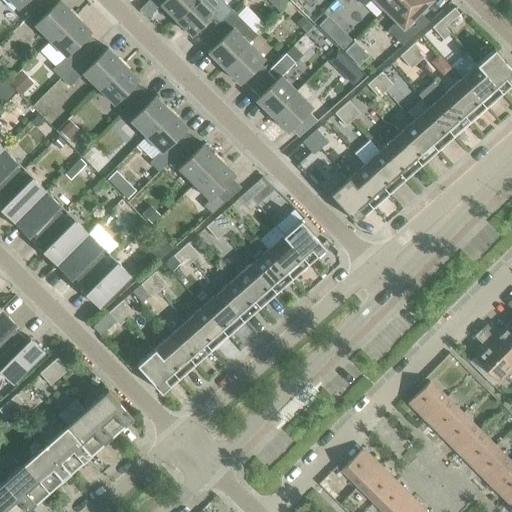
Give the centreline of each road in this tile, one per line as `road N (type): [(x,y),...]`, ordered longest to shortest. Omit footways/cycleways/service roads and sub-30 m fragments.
road 1 (residential): [(386,275),(111,0)]
road 2 (residential): [(271,511),(511,275)]
road 3 (unclassified): [(386,275),(353,284),(178,438)]
road 4 (unclassified): [(208,468),(370,305),(386,275)]
road 5 (residential): [(178,438),(0,261)]
road 6 (unclassified): [(386,275),(511,156)]
